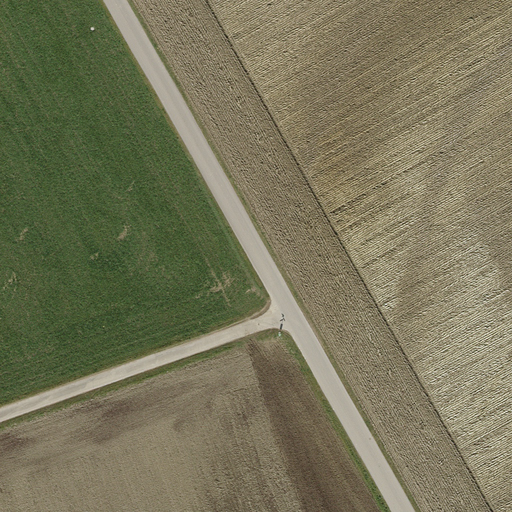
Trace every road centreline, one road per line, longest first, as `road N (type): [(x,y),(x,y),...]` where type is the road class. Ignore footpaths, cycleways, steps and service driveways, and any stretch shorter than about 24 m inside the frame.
road 1 (unclassified): [(111,0),(402,511)]
road 2 (track): [(286,308),(0,420)]
